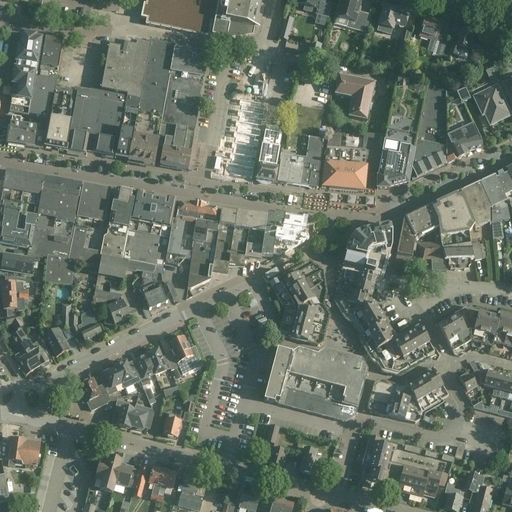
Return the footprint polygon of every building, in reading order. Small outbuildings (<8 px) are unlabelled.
[(145,26),(182,33),(211,39),(211,37),(214,19),(218,0),(146,0),(145,6),(143,5),(140,18),(140,19),(146,20),(145,26)] [(260,0),(218,0),(214,19),(255,27),(256,21),(257,18),(257,16),(259,6),(260,2),(260,1),(260,0)] [(298,0),(297,5),(304,7),(303,11),(311,13),(312,9),(315,9),(317,9),(316,16),(317,16),(326,18),(328,19),(331,5),(318,2),(318,3),(316,2),(316,0),(298,0)] [(337,19),(335,25),(346,28),(354,30),(365,33),(369,17),(357,14),(361,0),(342,0),(341,5),(343,5),(342,9),(338,8),(335,16),(338,16),(337,19)] [(379,26),(378,29),(385,31),(386,31),(387,28),(392,30),(394,26),(399,28),(400,25),(405,26),(408,15),(398,12),(398,10),(384,6),(379,26)] [(284,21),(279,39),(288,41),(293,20),(284,18),(284,21)] [(230,39),(253,36),(254,28),(255,28),(255,27),(214,19),(211,37),(226,40),(230,39)] [(425,19),(419,37),(430,41),(427,52),(433,54),(436,42),(438,36),(438,35),(442,24),(425,19)] [(337,27),(335,35),(346,37),(348,30),(337,27)] [(406,46),(410,32),(403,30),(399,44),(406,46)] [(450,52),(449,55),(458,57),(466,60),(469,51),(472,42),(470,41),(472,34),(458,30),(456,39),(454,38),(450,52)] [(36,76),(42,39),(36,38),(36,37),(29,36),(21,40),(20,48),(18,48),(16,64),(16,65),(16,70),(15,70),(12,86),(12,87),(10,99),(12,99),(31,103),(36,77),(35,77),(35,76),(36,76)] [(433,54),(432,56),(441,59),(447,39),(438,36),(436,42),(433,54)] [(47,79),(56,81),(61,52),(63,42),(45,39),(40,71),(48,72),(47,79)] [(126,102),(116,157),(116,158),(129,160),(138,113),(150,45),(137,43),(136,47),(129,46),(130,45),(123,44),(122,48),(112,47),(112,46),(109,46),(101,90),(127,94),(127,98),(126,102)] [(162,118),(174,50),(175,47),(151,43),(150,45),(138,113),(162,118)] [(310,43),(307,56),(319,59),(322,46),(310,43)] [(208,56),(174,50),(162,118),(159,137),(159,138),(165,139),(164,149),(163,149),(160,166),(161,167),(161,166),(187,171),(190,154),(203,79),(204,79),(208,56)] [(503,103),(508,100),(500,84),(503,83),(495,68),(486,73),(491,82),(466,94),(470,102),(474,101),(481,117),(478,118),(484,131),(489,128),(510,118),(503,103)] [(508,99),(511,107),(511,72),(507,70),(502,81),(503,83),(501,84),(508,99)] [(338,77),(334,96),(352,100),(348,119),(367,122),(375,85),(347,79),(347,76),(342,75),(342,78),(338,77)] [(57,81),(56,81),(47,79),(36,77),(31,103),(29,118),(27,126),(36,128),(33,148),(44,149),(45,148),(52,106),(53,102),(55,88),(57,81)] [(394,90),(395,86),(395,85),(396,78),(389,77),(387,89),(394,90)] [(411,169),(427,90),(420,88),(416,88),(395,85),(395,86),(394,90),(384,138),(378,171),(377,178),(377,190),(389,191),(389,189),(394,188),(408,184),(409,179),(411,169)] [(52,106),(45,148),(65,151),(70,123),(75,92),(55,88),(53,102),(52,106)] [(427,90),(411,169),(415,177),(413,178),(412,182),(414,181),(421,177),(435,171),(439,169),(439,168),(443,166),(445,166),(446,166),(446,165),(446,110),(446,94),(444,93),(427,90)] [(78,91),(75,106),(73,114),(67,151),(87,155),(87,152),(116,157),(126,102),(127,98),(90,91),(90,93),(78,91)] [(456,95),(446,94),(446,110),(446,165),(468,155),(467,152),(482,150),(480,139),(479,139),(464,105),(470,102),(466,94),(465,91),(456,95)] [(9,114),(12,115),(29,118),(31,103),(12,99),(9,114)] [(240,101),(239,106),(241,106),(241,107),(241,112),(240,112),(262,116),(263,116),(265,105),(264,105),(241,101),(240,101)] [(297,117),(320,121),(322,111),(298,107),(297,117)] [(238,111),(237,117),(239,117),(240,117),(239,122),(239,123),(261,127),(263,116),(262,116),(240,112),(241,112),(240,112),(238,111)] [(159,137),(162,118),(138,113),(129,160),(129,161),(154,166),(155,161),(154,161),(158,141),(158,138),(159,138),(159,137)] [(320,121),(297,117),(290,116),(285,150),(281,149),(279,162),(280,163),(277,184),(316,190),(323,142),(318,141),(321,121),(320,121)] [(11,127),(8,144),(25,146),(33,148),(36,128),(27,126),(20,125),(21,119),(12,117),(11,124),(11,126),(11,127)] [(236,122),(235,127),(237,128),(238,128),(237,133),(237,134),(259,138),(261,127),(239,123),(239,122),(238,122),(236,122)] [(256,177),(255,181),(257,181),(271,184),(275,185),(277,172),(276,171),(280,149),(279,149),(282,134),(265,131),(262,146),(256,177)] [(234,133),(233,138),(235,138),(236,138),(235,144),(257,148),(259,138),(237,134),(237,133),(236,133),(234,133)] [(367,152),(348,150),(339,149),(340,137),(329,136),(328,148),(327,148),(325,165),(323,189),(329,189),(329,188),(358,190),(357,192),(363,192),(365,169),(367,152)] [(364,137),(364,146),(379,147),(379,138),(364,137)] [(231,146),(231,149),(233,149),(234,149),(233,154),(233,155),(255,159),(256,159),(257,148),(235,144),(234,144),(232,143),(232,145),(231,146)] [(230,154),(229,159),(232,160),(231,165),(253,169),(254,170),(256,159),(255,159),(233,155),(233,154),(230,154)] [(226,165),(224,176),(228,176),(229,176),(242,179),(244,179),(251,180),(252,180),(252,177),(254,170),(253,169),(231,165),(227,164),(226,164),(226,165)] [(464,191),(464,192),(462,193),(461,192),(431,206),(437,222),(442,251),(459,248),(471,246),(470,241),(468,235),(474,227),(475,230),(489,223),(492,223),(493,241),(503,239),(501,224),(503,221),(504,221),(504,223),(509,222),(509,220),(508,213),(511,211),(511,168),(494,177),(464,191)] [(2,195),(1,202),(4,202),(20,205),(26,175),(25,174),(19,173),(18,174),(11,172),(7,171),(6,172),(5,176),(5,177),(4,178),(4,182),(4,183),(2,195)] [(0,244),(29,249),(29,247),(32,247),(37,217),(44,178),(26,175),(26,174),(26,175),(20,205),(4,202),(3,209),(1,208),(0,211),(0,244)] [(29,249),(27,255),(39,257),(47,258),(47,256),(49,256),(52,238),(63,182),(44,178),(37,217),(32,247),(29,247),(29,249)] [(63,182),(52,238),(70,241),(74,226),(81,185),(63,182)] [(75,226),(68,260),(73,261),(100,267),(102,257),(101,257),(101,253),(83,250),(88,222),(104,224),(110,191),(83,185),(76,219),(77,219),(75,226)] [(101,253),(101,257),(102,257),(122,261),(136,194),(116,191),(115,192),(109,227),(107,236),(104,238),(101,253)] [(136,194),(122,261),(128,262),(155,267),(163,268),(172,220),(175,202),(136,194)] [(173,221),(165,265),(178,267),(185,259),(189,260),(192,244),(192,243),(198,206),(180,203),(175,202),(172,220),(173,221)] [(193,244),(187,291),(190,291),(206,284),(210,281),(212,274),(212,272),(221,213),(221,210),(198,206),(192,243),(192,244),(193,244)] [(396,257),(411,260),(414,241),(434,232),(436,244),(432,244),(416,245),(422,261),(431,261),(431,271),(447,273),(444,262),(442,251),(437,222),(431,206),(403,219),(402,228),(401,234),(396,257)] [(221,213),(212,272),(227,275),(229,266),(236,213),(221,210),(221,213)] [(236,213),(229,266),(244,268),(245,259),(251,216),(236,213)] [(267,218),(261,257),(266,258),(271,259),(272,256),(274,243),(276,232),(282,233),(284,216),(274,215),(274,217),(267,216),(267,218)] [(251,216),(245,259),(260,261),(261,257),(267,218),(251,216)] [(274,243),(272,256),(278,257),(309,242),(305,234),(307,220),(284,216),(282,233),(276,232),(274,243)] [(52,238),(49,256),(68,260),(75,226),(74,226),(70,241),(52,238)] [(366,277),(383,281),(391,248),(392,232),(390,226),(380,229),(380,228),(374,230),(361,233),(348,246),(343,267),(367,274),(366,277)] [(471,246),(474,262),(475,261),(475,262),(483,260),(480,246),(479,244),(478,244),(477,240),(470,241),(471,246)] [(471,246),(459,248),(459,272),(468,272),(468,269),(470,267),(470,262),(474,262),(471,246)] [(459,272),(459,248),(442,251),(444,262),(448,262),(448,268),(450,270),(450,272),(459,272)] [(4,255),(1,271),(32,276),(33,270),(34,261),(39,262),(39,257),(27,255),(27,259),(4,255)] [(47,258),(44,284),(71,286),(73,261),(68,260),(49,256),(47,256),(47,258)] [(100,267),(98,276),(105,277),(124,280),(126,271),(128,262),(122,261),(102,257),(100,267)] [(128,262),(126,271),(136,273),(136,271),(144,273),(153,275),(153,273),(154,273),(155,267),(128,262)] [(153,273),(153,275),(157,275),(158,274),(161,275),(163,268),(155,267),(154,273),(153,273)] [(320,285),(322,278),(318,270),(310,268),(307,269),(297,275),(282,283),(298,310),(295,319),(292,318),(293,311),(287,310),(281,336),(280,337),(286,338),(297,341),(317,346),(321,344),(322,344),(329,317),(322,306),(325,295),(325,294),(320,285)] [(385,283),(345,272),(338,297),(337,302),(346,316),(353,318),(363,335),(362,339),(374,360),(379,362),(384,371),(398,374),(428,357),(426,354),(427,350),(431,348),(419,327),(397,339),(387,322),(384,323),(370,300),(372,294),(381,297),(385,283)] [(141,288),(140,288),(149,311),(158,307),(148,285),(150,275),(142,273),(141,279),(143,279),(141,288)] [(150,275),(148,285),(158,307),(167,303),(166,302),(161,289),(160,289),(157,284),(156,284),(155,282),(157,275),(153,275),(152,275),(150,275)] [(6,285),(2,285),(2,298),(28,297),(27,293),(22,293),(22,284),(16,284),(16,279),(5,278),(6,285)] [(80,278),(72,284),(75,288),(83,281),(80,278)] [(111,288),(110,294),(121,296),(122,290),(111,288)] [(95,292),(94,298),(96,299),(95,304),(106,306),(107,301),(117,303),(118,305),(108,309),(115,325),(115,324),(121,321),(122,322),(129,319),(126,310),(128,309),(122,296),(121,296),(110,294),(102,293),(95,292)] [(28,297),(2,298),(3,311),(7,311),(7,318),(17,316),(16,313),(25,311),(24,301),(28,300),(28,297)] [(500,316),(475,310),(467,308),(458,313),(436,325),(450,349),(453,353),(454,356),(460,358),(472,350),(496,356),(511,360),(511,315),(501,312),(500,316)] [(70,317),(70,329),(74,337),(81,334),(84,342),(102,334),(98,325),(97,326),(94,320),(93,320),(90,313),(82,317),(81,321),(83,325),(78,328),(77,326),(77,317),(71,317),(70,317)] [(16,330),(18,330),(23,327),(20,323),(22,322),(21,316),(5,319),(7,326),(13,324),(16,330)] [(61,317),(61,329),(70,329),(70,317),(62,317),(61,317)] [(32,347),(21,330),(19,331),(15,334),(23,346),(21,347),(36,370),(41,367),(43,370),(49,366),(48,363),(37,344),(32,347)] [(53,334),(45,338),(56,358),(68,351),(63,343),(64,342),(58,331),(53,334)] [(27,376),(36,370),(21,347),(23,346),(15,334),(9,338),(19,355),(15,358),(27,376)] [(170,346),(168,346),(183,377),(203,367),(194,348),(189,350),(184,339),(183,339),(181,338),(179,340),(179,341),(174,344),(173,343),(170,344),(170,346)] [(146,355),(155,377),(166,372),(166,371),(169,370),(165,359),(161,361),(157,351),(155,351),(152,352),(151,353),(146,355)] [(275,355),(263,402),(277,406),(337,421),(345,423),(355,418),(359,402),(360,402),(366,379),(367,372),(361,361),(325,351),(317,356),(298,351),(291,355),(276,351),(275,355)] [(139,370),(136,371),(140,382),(143,388),(148,386),(150,382),(148,378),(154,376),(155,377),(146,355),(146,356),(146,357),(145,357),(143,357),(140,358),(140,359),(136,361),(139,370)] [(125,364),(114,369),(115,370),(122,385),(122,386),(124,390),(140,382),(136,371),(135,371),(135,370),(129,373),(125,364)] [(108,383),(102,385),(103,387),(108,397),(118,393),(116,389),(122,386),(122,385),(115,370),(104,375),(108,383)] [(420,422),(421,415),(422,413),(442,401),(443,401),(443,400),(449,397),(435,375),(434,374),(432,371),(428,370),(424,372),(423,376),(401,388),(379,383),(375,385),(370,404),(369,408),(372,413),(415,424),(420,422)] [(488,374),(478,372),(480,384),(485,386),(494,389),(498,374),(498,373),(489,371),(488,374)] [(468,373),(458,378),(467,393),(476,387),(475,386),(480,384),(478,372),(474,374),(469,376),(468,373)] [(494,389),(492,397),(501,399),(504,391),(507,377),(498,374),(494,389)] [(504,391),(501,399),(507,401),(509,393),(511,393),(511,376),(508,376),(507,377),(504,391)] [(108,397),(102,385),(103,387),(97,390),(93,381),(85,385),(83,384),(80,386),(80,387),(78,388),(81,395),(78,396),(83,405),(86,403),(86,404),(87,403),(88,405),(88,406),(91,413),(107,405),(107,404),(110,402),(108,397)] [(177,388),(163,392),(166,400),(180,396),(177,388)] [(156,404),(151,391),(144,393),(149,406),(156,404)] [(130,428),(135,410),(126,408),(126,405),(117,403),(114,415),(120,417),(117,427),(130,430),(130,428)] [(481,403),(473,408),(474,410),(483,413),(481,403)] [(185,415),(192,416),(194,406),(187,405),(185,415)] [(153,415),(135,410),(130,428),(135,429),(135,431),(141,432),(141,431),(143,431),(145,423),(151,425),(153,415)] [(174,420),(168,419),(164,436),(165,437),(165,438),(170,440),(171,438),(176,439),(179,429),(180,429),(182,422),(179,422),(180,417),(175,416),(174,420)] [(270,427),(266,443),(275,446),(280,429),(270,427)] [(323,433),(338,437),(339,433),(324,428),(323,433)] [(368,443),(379,445),(380,440),(368,437),(366,442),(368,443)] [(10,440),(7,461),(22,463),(22,466),(37,468),(40,441),(21,439),(20,442),(10,440)] [(365,468),(362,480),(371,482),(385,486),(388,473),(394,449),(379,445),(368,443),(362,467),(365,468)] [(271,449),(268,458),(272,458),(270,465),(281,468),(285,453),(271,449)] [(304,456),(299,473),(313,477),(317,461),(313,460),(315,453),(303,449),(302,455),(304,456)] [(457,449),(454,460),(461,462),(464,451),(457,449)] [(504,461),(507,455),(502,452),(499,459),(504,461)] [(73,463),(75,468),(82,464),(79,459),(73,463)] [(112,494),(121,462),(108,459),(107,463),(101,461),(95,480),(102,482),(100,491),(112,494)] [(121,462),(112,494),(115,486),(127,489),(127,488),(134,490),(138,472),(132,471),(132,470),(120,466),(121,462)] [(399,484),(398,489),(397,492),(422,499),(423,496),(435,499),(438,487),(441,477),(428,473),(401,466),(397,479),(400,480),(399,484)] [(137,481),(133,497),(140,499),(148,470),(140,468),(137,481)] [(153,469),(149,484),(154,486),(150,501),(156,503),(158,498),(161,488),(165,472),(160,470),(159,469),(156,468),(154,469),(153,469)] [(511,508),(511,505),(511,468),(509,478),(510,478),(508,482),(502,506),(511,508)] [(165,472),(161,488),(166,489),(172,491),(176,475),(175,475),(174,473),(171,472),(169,473),(165,472)] [(472,493),(474,486),(477,476),(470,474),(465,491),(472,493)] [(441,475),(441,477),(438,487),(444,489),(447,477),(441,475)] [(477,476),(474,486),(480,488),(482,488),(485,478),(477,476)] [(181,495),(187,497),(188,493),(196,495),(195,496),(203,498),(205,491),(201,490),(203,481),(194,479),(186,477),(183,486),(184,486),(181,495)] [(371,482),(362,480),(359,479),(357,485),(369,489),(371,482)] [(482,488),(480,488),(478,496),(477,496),(473,511),(486,511),(490,499),(487,498),(489,490),(482,488)] [(3,489),(0,489),(0,503),(9,502),(6,489),(3,489)] [(448,496),(444,510),(450,511),(457,511),(459,508),(460,508),(462,500),(458,499),(460,493),(452,491),(451,497),(448,496)] [(240,502),(238,509),(248,511),(247,511),(255,511),(257,506),(260,498),(242,493),(240,502)] [(12,509),(25,509),(31,509),(31,495),(12,495),(12,509)] [(199,511),(202,501),(187,497),(181,495),(178,507),(196,511),(199,511)] [(274,500),(270,511),(291,511),(293,505),(274,500)] [(225,502),(222,511),(229,511),(232,504),(225,502)]
